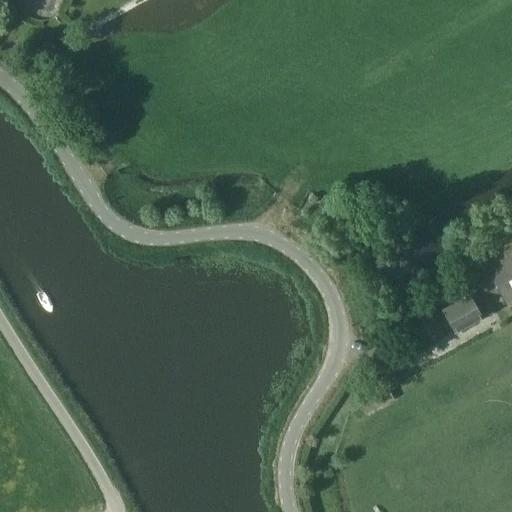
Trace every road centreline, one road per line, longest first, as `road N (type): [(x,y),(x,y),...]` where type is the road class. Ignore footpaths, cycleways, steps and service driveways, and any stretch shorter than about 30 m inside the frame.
road 1 (unclassified): [(290,511),(282,461),(288,436),(327,361),(335,325),(332,287),(318,265),(272,234),(149,236),(123,227),(19,77),(0,66)]
road 2 (unclassified): [(118,511),(0,317)]
